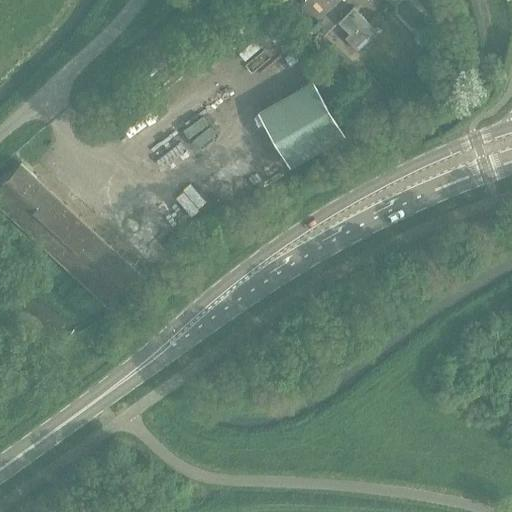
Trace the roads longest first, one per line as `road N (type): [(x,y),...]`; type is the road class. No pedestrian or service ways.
road 1 (secondary): [(511,150),(445,171),(350,219),(0,469)]
road 2 (unclassified): [(0,137),(90,55),(136,0)]
